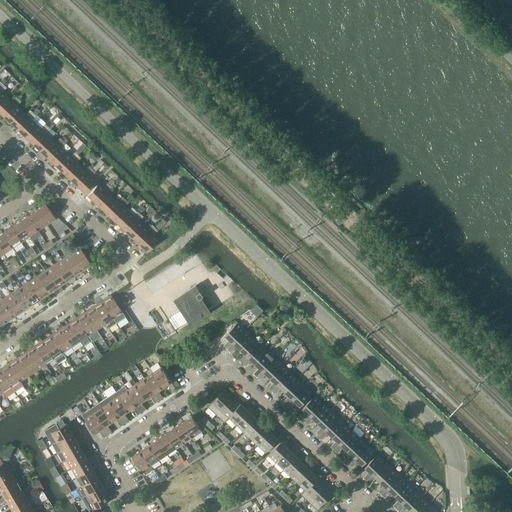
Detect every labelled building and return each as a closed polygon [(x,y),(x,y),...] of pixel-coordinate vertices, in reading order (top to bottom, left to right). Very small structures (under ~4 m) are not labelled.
[(0,112),(2,115),(18,98),(15,96),(11,100),(6,95),(0,101),(0,112)] [(9,122),(21,110),(17,105),(21,101),(18,98),(2,115),(9,122)] [(17,129),(33,113),(30,110),(26,114),(21,110),(9,122),(17,129)] [(24,136),(36,124),(31,119),(35,115),(33,113),(17,129),(24,136)] [(32,143),(48,127),(45,124),(41,128),(36,124),(24,136),(32,143)] [(39,150),(51,138),(46,133),(50,129),(48,127),(32,143),(39,150)] [(47,157),(63,141),(60,138),(56,142),(51,138),(39,150),(47,157)] [(54,164),(66,152),(61,148),(65,143),(63,141),(47,157),(54,164)] [(62,172),(78,155),(75,152),(71,156),(66,152),(54,164),(62,172)] [(78,155),(62,172),(69,179),(81,166),(76,162),(80,157),(78,155)] [(77,186),(93,169),(89,166),(85,170),(81,166),(69,179),(77,186)] [(93,169),(77,186),(84,193),(96,180),(91,176),(95,171),(93,169)] [(94,202),(110,185),(107,183),(103,187),(98,182),(87,195),(94,202)] [(102,209),(113,197),(109,192),(113,188),(110,185),(94,202),(102,209)] [(109,216),(125,200),(122,197),(118,201),(113,197),(102,209),(109,216)] [(117,223),(129,211),(124,206),(128,202),(125,200),(109,216),(117,223)] [(37,210),(47,225),(55,219),(45,204),(37,210)] [(141,206),(137,211),(139,213),(141,215),(145,210),(141,206)] [(28,216),(38,230),(47,225),(37,210),(28,216)] [(124,230),(140,214),(139,213),(137,211),(133,215),(129,211),(117,223),(124,230)] [(132,238),(144,225),(139,220),(143,216),(140,214),(124,230),(132,238)] [(38,230),(28,216),(19,221),(29,236),(33,241),(41,235),(38,230)] [(11,227),(21,242),(29,236),(19,221),(11,227)] [(139,245),(155,228),(152,225),(148,229),(144,225),(132,238),(139,245)] [(21,242),(11,227),(2,233),(12,248),(21,242)] [(155,228),(139,245),(147,252),(159,239),(154,234),(157,230),(155,228)] [(12,248),(2,233),(0,234),(0,247),(4,253),(12,248)] [(70,253),(81,269),(86,266),(87,268),(91,265),(79,247),(70,253)] [(62,259),(74,277),(77,274),(76,273),(81,269),(70,253),(62,259)] [(53,265),(64,281),(69,277),(70,279),(74,277),(62,259),(53,265)] [(64,281),(53,265),(45,270),(57,288),(60,286),(59,284),(64,281)] [(20,270),(15,273),(19,279),(24,276),(20,270)] [(57,288),(45,270),(36,276),(47,292),(52,289),(53,290),(57,288)] [(28,282),(40,300),(43,297),(42,296),(47,292),(36,276),(28,282)] [(40,300),(28,282),(19,288),(30,304),(35,300),(36,302),(40,300)] [(175,331),(206,311),(199,299),(203,296),(197,286),(178,299),(184,307),(167,318),(175,331)] [(30,304),(19,288),(11,293),(23,311),(26,309),(25,307),(30,304)] [(23,311),(11,293),(2,299),(13,315),(18,312),(19,313),(23,311)] [(125,305),(130,301),(126,294),(120,298),(125,305)] [(108,299),(103,302),(116,322),(125,316),(110,295),(107,297),(108,299)] [(13,315),(2,299),(0,300),(0,313),(6,322),(9,320),(8,318),(13,315)] [(116,322),(103,302),(98,306),(96,304),(93,306),(105,324),(107,328),(116,322)] [(86,314),(96,330),(105,324),(93,306),(90,309),(91,310),(86,314)] [(96,330),(86,314),(81,317),(80,315),(76,318),(88,336),(96,330)] [(88,336),(76,318),(73,320),(74,322),(69,325),(79,341),(88,336)] [(227,349),(245,329),(238,322),(225,335),(229,340),(224,345),(224,346),(227,349)] [(71,347),(79,341),(69,325),(64,328),(63,327),(59,329),(71,347)] [(63,353),(71,347),(59,329),(56,331),(57,333),(52,337),(62,352),(62,353),(63,353)] [(240,350),(253,336),(245,329),(227,349),(230,352),(231,352),(236,346),(240,350)] [(242,363),(260,343),(253,336),(240,350),(244,354),(239,359),(239,360),(242,363)] [(66,357),(63,353),(62,353),(62,352),(52,337),(47,340),(45,338),(42,341),(54,358),(57,363),(66,357)] [(45,364),(54,358),(42,341),(39,343),(40,345),(35,348),(45,364)] [(255,364),(268,351),(260,343),(242,363),(245,366),(246,366),(251,360),(255,364)] [(95,347),(90,351),(94,357),(100,354),(95,347)] [(25,352),(37,370),(45,364),(35,348),(30,351),(29,350),(25,352)] [(257,377),(275,358),(268,351),(255,364),(259,368),(254,373),(254,374),(257,377)] [(37,370),(25,352),(22,354),(23,356),(18,359),(28,375),(37,370)] [(270,378),(283,365),(275,358),(257,377),(260,380),(261,380),(266,374),(270,378)] [(28,375),(18,359),(13,363),(12,361),(8,363),(20,381),(28,375)] [(23,385),(20,381),(8,363),(5,366),(6,367),(1,371),(11,386),(11,387),(14,391),(23,385)] [(272,391),(290,372),(283,365),(270,378),(274,382),(269,387),(269,388),(272,391)] [(152,373),(162,388),(170,383),(171,385),(170,388),(172,392),(176,389),(172,382),(162,367),(152,373)] [(6,396),(14,391),(11,387),(11,386),(1,371),(0,371),(0,388),(3,392),(3,393),(3,392),(6,396)] [(285,392),(298,379),(290,372),(272,391),(275,394),(276,394),(281,388),(285,392)] [(162,388),(152,373),(144,379),(159,401),(163,398),(161,394),(157,393),(156,392),(162,388)] [(159,401),(144,379),(136,384),(145,399),(146,399),(153,395),(154,396),(153,399),(155,403),(159,401)] [(287,405),(305,386),(298,379),(285,392),(289,396),(284,401),(284,402),(287,405)] [(127,390),(142,412),(146,409),(144,405),(140,405),(140,404),(146,399),(145,399),(136,384),(127,390)] [(127,390),(125,386),(116,392),(129,411),(136,406),(137,407),(136,411),(138,414),(142,412),(127,390)] [(305,386),(287,405),(290,408),(291,408),(296,402),(300,406),(313,393),(305,386)] [(216,415),(232,398),(225,391),(226,390),(225,389),(208,407),(216,415)] [(107,397),(125,423),(129,421),(127,417),(123,416),(122,415),(129,411),(116,392),(107,397)] [(304,422),(323,402),(315,395),(303,408),(307,413),(301,418),(301,419),(304,422)] [(125,423),(107,397),(99,403),(112,422),(119,417),(120,419),(119,422),(121,426),(125,423)] [(232,398),(216,415),(225,422),(229,418),(228,417),(240,405),(232,398)] [(318,423),(330,409),(323,402),(304,422),(308,425),(314,419),(318,423)] [(112,422),(99,403),(90,409),(108,435),(112,432),(110,428),(106,428),(105,426),(112,422)] [(236,425),(249,412),(240,404),(240,405),(228,417),(229,418),(236,425)] [(108,435),(90,409),(82,414),(95,434),(102,429),(103,430),(102,434),(104,437),(108,435)] [(319,436),(338,417),(330,409),(318,423),(322,427),(316,432),(316,433),(319,436)] [(249,412),(236,425),(244,432),(256,419),(249,412)] [(192,416),(183,422),(193,437),(202,431),(192,416)] [(207,425),(210,422),(204,416),(201,420),(207,425)] [(333,437),(345,424),(338,417),(319,436),(322,439),(323,439),(329,433),(333,437)] [(256,419),(244,432),(251,439),(264,426),(256,419)] [(183,422),(174,428),(184,443),(193,437),(183,422)] [(210,422),(207,425),(212,430),(215,426),(210,422)] [(44,430),(52,444),(56,442),(79,428),(77,424),(73,426),(72,430),(71,431),(67,423),(59,428),(56,423),(44,430)] [(334,450),(353,431),(345,424),(333,437),(337,441),(331,446),(331,447),(334,450)] [(264,426),(251,439),(258,446),(271,432),(264,426)] [(52,444),(57,453),(77,441),(73,434),(74,434),(78,435),(82,433),(79,428),(56,442),(52,444)] [(174,428),(166,434),(176,448),(176,449),(184,443),(174,428)] [(222,440),(225,436),(220,431),(217,434),(222,440)] [(348,451),(360,438),(353,431),(334,450),(337,453),(338,453),(344,447),(348,451)] [(271,432),(258,446),(266,453),(278,439),(271,432)] [(166,434),(157,439),(167,454),(176,449),(176,448),(166,434)] [(349,464),(368,445),(360,438),(348,451),(351,455),(346,460),(346,461),(349,464)] [(157,439),(149,445),(159,460),(167,454),(157,439)] [(66,459),(89,446),(87,442),(83,444),(82,448),(81,448),(77,441),(57,453),(63,462),(66,459)] [(276,462),(288,449),(281,442),(268,455),(276,462)] [(149,445),(140,451),(151,465),(151,466),(159,460),(149,445)] [(237,453),(240,450),(234,445),(231,448),(237,453)] [(368,445),(349,464),(352,467),(353,467),(358,461),(363,465),(375,452),(368,445)] [(0,477),(11,470),(15,468),(9,458),(14,447),(12,446),(0,452),(0,477)] [(71,468),(87,459),(83,452),(85,451),(88,452),(92,450),(89,446),(66,459),(71,468)] [(283,469),(296,456),(288,449),(276,462),(283,469)] [(151,465),(140,451),(132,456),(145,475),(153,469),(151,466),(151,465)] [(192,455),(195,459),(201,455),(199,451),(192,455)] [(366,480),(385,461),(377,454),(365,467),(369,471),(364,477),(364,478),(366,480)] [(296,456),(283,469),(291,476),(304,463),(296,456)] [(77,477),(100,464),(97,460),(94,462),(93,465),(91,466),(87,459),(71,468),(77,477)] [(247,462),(252,467),(255,464),(250,459),(247,462)] [(380,481),(392,468),(385,461),(366,480),(370,484),(371,484),(376,478),(380,481)] [(299,484),(311,470),(304,463),(291,476),(299,484)] [(82,485),(97,477),(94,470),(95,469),(98,470),(102,468),(100,464),(77,477),(82,485)] [(257,467),(254,470),(260,475),(263,472),(257,467)] [(381,495),(400,475),(392,468),(380,481),(384,485),(379,491),(379,492),(381,495)] [(0,489),(16,480),(11,470),(0,477),(0,489)] [(311,470),(299,484),(305,490),(306,491),(318,478),(319,478),(311,470)] [(395,496),(407,482),(400,475),(381,495),(385,498),(386,498),(391,492),(395,496)] [(270,484),(273,481),(267,476),(264,479),(270,484)] [(87,494),(110,481),(108,477),(104,479),(103,483),(102,484),(97,477),(82,485),(87,494)] [(309,502),(325,485),(318,478),(306,491),(305,490),(301,494),(309,502)] [(0,502),(22,489),(16,480),(0,489),(0,491),(4,497),(2,498),(0,497),(0,502)] [(110,481),(87,494),(92,504),(108,495),(104,487),(105,487),(108,488),(112,485),(110,481)] [(273,481),(270,484),(275,489),(278,486),(273,481)] [(396,509),(415,489),(407,482),(395,496),(399,499),(393,505),(393,506),(396,509)] [(325,485),(309,502),(318,510),(334,492),(333,492),(325,485)] [(22,489),(0,502),(0,506),(3,505),(4,501),(6,501),(10,508),(27,498),(22,489)] [(410,510),(422,497),(415,489),(396,509),(399,511),(400,511),(406,506),(410,510)] [(285,498),(288,495),(282,490),(279,493),(285,498)] [(421,511),(430,504),(422,497),(410,510),(412,511),(421,511)] [(25,511),(33,508),(27,498),(10,508),(12,511),(25,511)]
